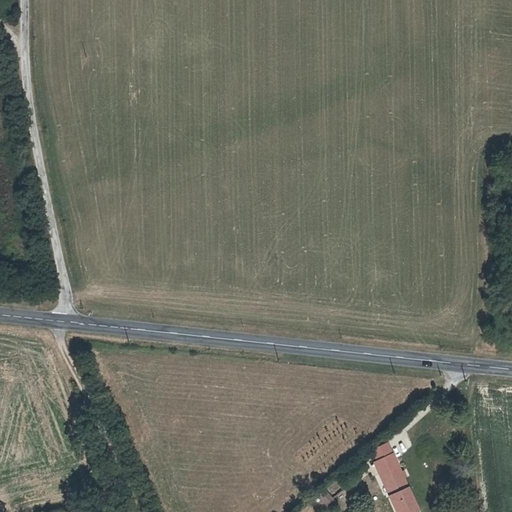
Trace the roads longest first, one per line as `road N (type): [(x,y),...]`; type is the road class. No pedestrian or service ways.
road 1 (secondary): [(66,323),(511,370)]
road 2 (unclassified): [(66,323),(23,50)]
road 3 (track): [(66,323),(62,343),(139,511)]
